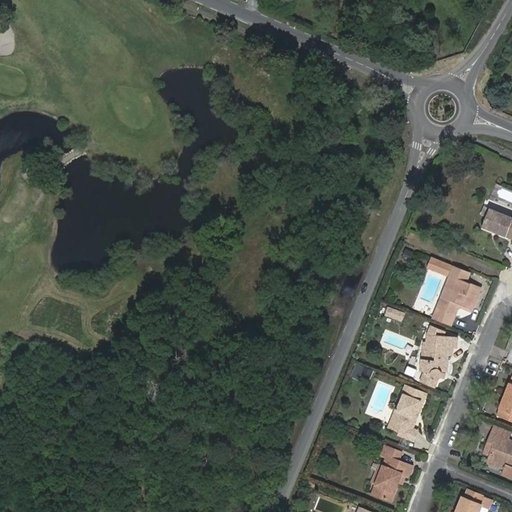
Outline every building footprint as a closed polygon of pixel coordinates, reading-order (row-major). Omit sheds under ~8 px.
[(511,215),(491,207),(483,227),(511,238),(511,215)] [(451,265),(433,258),(429,267),(451,276),(443,295),(446,297),(441,309),(438,308),(434,317),(451,324),(455,315),(452,313),(455,305),(460,302),(470,306),(477,286),(467,282),(470,273),(455,267),(453,272),(449,271),(451,265)] [(480,288),(477,286),(470,306),(460,302),(455,305),(452,313),(455,315),(459,305),(471,311),(480,288)] [(446,297),(443,295),(438,308),(441,309),(446,297)] [(385,318),(403,321),(404,310),(387,308),(385,318)] [(443,376),(443,375),(443,373),(442,371),(449,372),(450,355),(453,356),(454,348),(456,348),(457,340),(442,338),(444,334),(431,329),(427,337),(426,345),(423,345),(421,372),(424,372),(428,373),(423,384),(435,388),(437,381),(439,380),(442,378),(442,377),(443,376)] [(420,382),(423,384),(428,373),(424,372),(420,382)] [(511,378),(507,390),(511,391),(507,402),(503,400),(497,415),(511,420),(511,378)] [(416,414),(419,415),(427,396),(406,387),(390,427),(401,432),(399,435),(414,442),(418,432),(413,430),(417,419),(414,418),(416,414)] [(511,391),(507,390),(506,394),(503,400),(507,402),(511,391)] [(506,470),(504,474),(511,476),(511,441),(509,440),(511,433),(496,427),(486,449),(493,452),(492,455),(490,458),(508,466),(506,470)] [(383,467),(377,484),(373,494),(391,501),(398,482),(401,474),(405,475),(408,476),(412,466),(399,460),(402,452),(385,446),(382,455),(388,457),(383,467)] [(490,458),(489,462),(506,470),(508,466),(490,458)] [(372,482),(377,484),(383,467),(378,465),(372,482)] [(463,497),(457,511),(478,511),(482,505),(463,497)]
